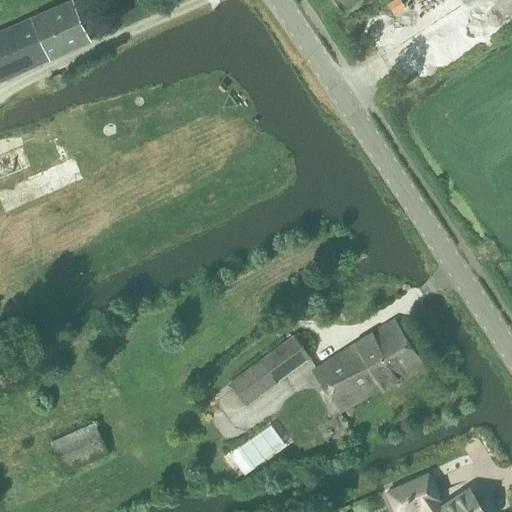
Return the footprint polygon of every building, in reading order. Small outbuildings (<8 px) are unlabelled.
[(404,0),(395,0),(392,3),(397,10),(406,3),(404,0)] [(91,43),(72,1),(32,18),(50,61),(91,43)] [(0,84),(51,63),(50,61),(32,18),(0,32),(0,84)] [(61,75),(49,79),(54,92),(66,87),(61,75)] [(20,146),(0,153),(0,180),(29,168),(20,146)] [(72,155),(0,187),(0,203),(5,215),(84,179),(72,155)] [(353,344),(312,370),(338,412),(381,387),(422,361),(394,317),(352,343),(353,344)] [(293,336),(252,367),(231,382),(247,404),(309,358),(293,336)] [(481,511),(467,490),(439,508),(432,498),(435,497),(426,475),(386,491),(394,511),(405,511),(417,507),(420,511),(481,511)]
